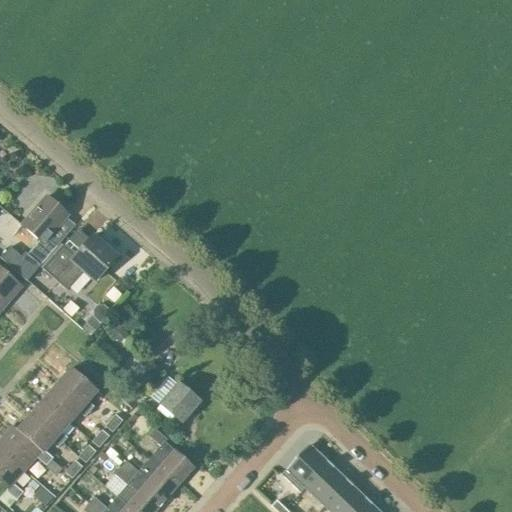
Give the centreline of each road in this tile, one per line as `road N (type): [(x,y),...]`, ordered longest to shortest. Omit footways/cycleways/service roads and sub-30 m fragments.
road 1 (residential): [(308,399),(213,290),(0,102)]
road 2 (residential): [(426,511),(308,399)]
road 3 (residential): [(210,511),(308,399)]
